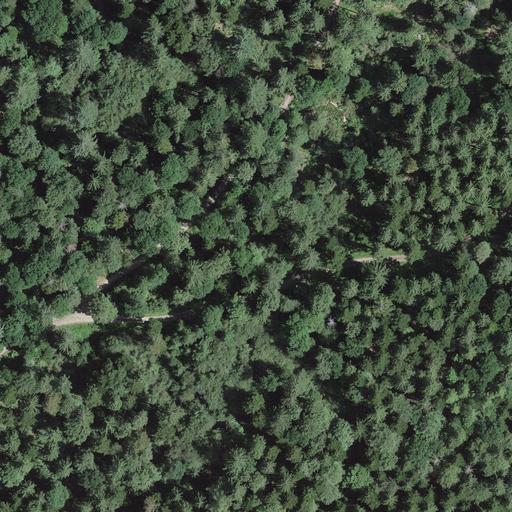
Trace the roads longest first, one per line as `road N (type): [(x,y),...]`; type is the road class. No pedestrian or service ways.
road 1 (track): [(0,343),(67,321),(167,311),(309,258),(415,241),(511,185)]
road 2 (track): [(347,0),(326,44),(195,202),(0,340)]
